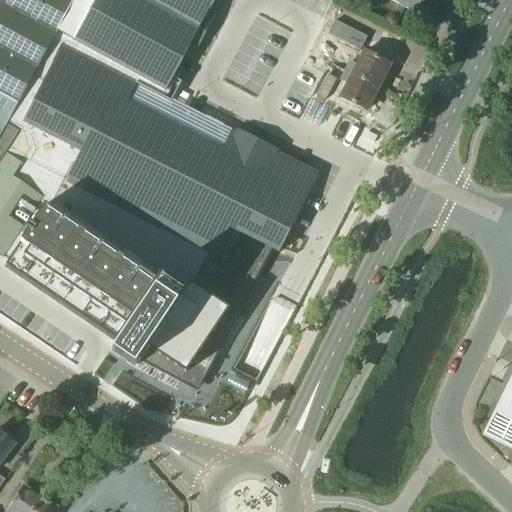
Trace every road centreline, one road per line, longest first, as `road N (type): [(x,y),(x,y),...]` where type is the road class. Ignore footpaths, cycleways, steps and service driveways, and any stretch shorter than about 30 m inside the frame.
road 1 (tertiary): [(276,473),(415,186)]
road 2 (secondary): [(216,480),(0,340)]
road 3 (tertiary): [(415,186),(508,0)]
road 4 (unclassified): [(511,272),(444,411),(445,439)]
